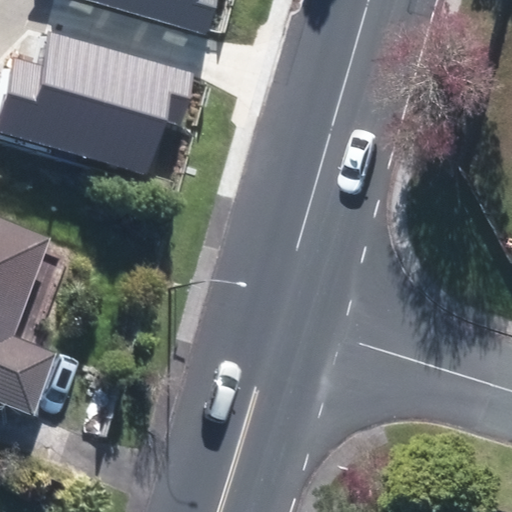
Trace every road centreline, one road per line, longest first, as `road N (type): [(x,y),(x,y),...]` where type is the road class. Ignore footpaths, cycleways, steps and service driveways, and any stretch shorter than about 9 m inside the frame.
road 1 (secondary): [(371,0),(279,316)]
road 2 (residential): [(279,316),(511,390)]
road 3 (secondary): [(279,316),(217,511)]
